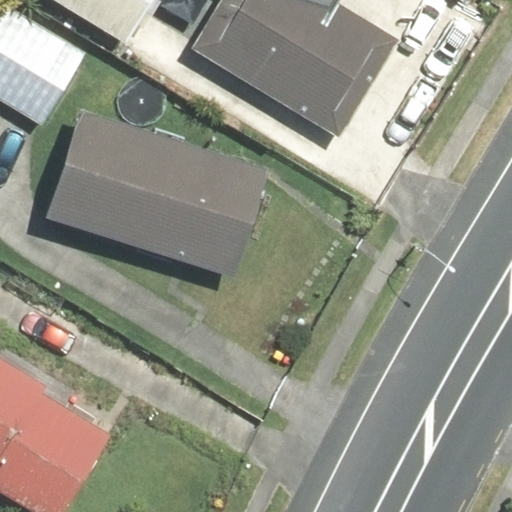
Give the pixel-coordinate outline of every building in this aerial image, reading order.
[(169,0),(68,0),(139,47),(169,0)] [(226,0),(201,42),(348,131),(407,33),(352,0),(226,0)] [(95,53),(11,3),(0,21),(0,96),(51,127),(95,53)] [(275,163),(92,103),(56,212),(239,272),(275,163)] [(82,511),(132,433),(0,349),(0,477),(54,511),(82,511)]
